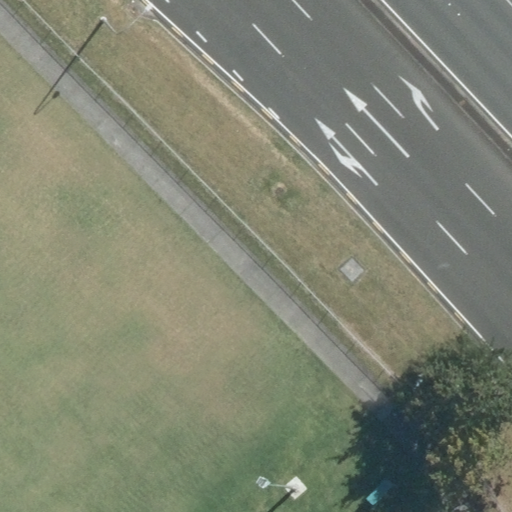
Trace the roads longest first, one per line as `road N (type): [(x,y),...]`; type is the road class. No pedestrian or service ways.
road 1 (primary): [(370,114),(178,0)]
road 2 (primary): [(511,271),(370,114)]
road 3 (primary): [(370,114),(264,0)]
road 4 (primary): [(425,0),(511,90)]
